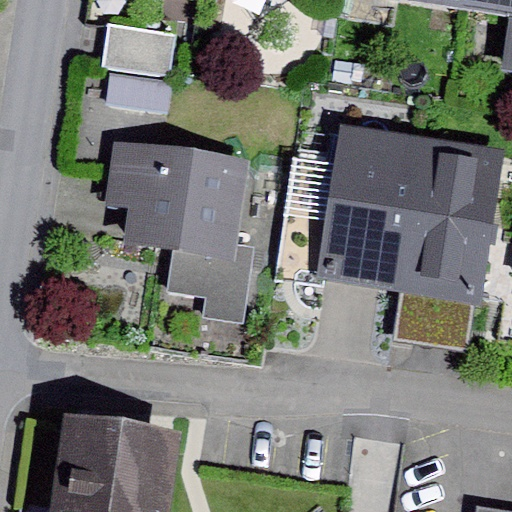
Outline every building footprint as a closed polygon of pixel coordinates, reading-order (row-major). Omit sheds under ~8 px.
[(466,0),(399,0),(465,11),(466,0)] [(511,0),(466,0),(465,11),(510,20),(511,20),(511,0)] [(511,20),(510,20),(502,68),(511,69),(511,20)] [(176,37),(110,28),(105,68),(171,77),(176,37)] [(353,64),(337,62),(334,81),(350,83),(353,64)] [(173,83),(110,75),(105,106),(168,114),(173,83)] [(399,290),(424,139),(343,126),(336,168),(292,161),(272,281),(325,289),(327,278),(399,290)] [(505,152),(424,139),(399,290),(480,303),(505,152)] [(250,163),(115,144),(106,208),(129,212),(124,245),(173,253),(235,261),(238,246),(250,163)] [(235,261),(173,253),(167,293),(209,299),(206,319),(245,325),(256,249),(238,246),(235,261)] [(169,511),(182,435),(64,417),(49,511),(169,511)]
